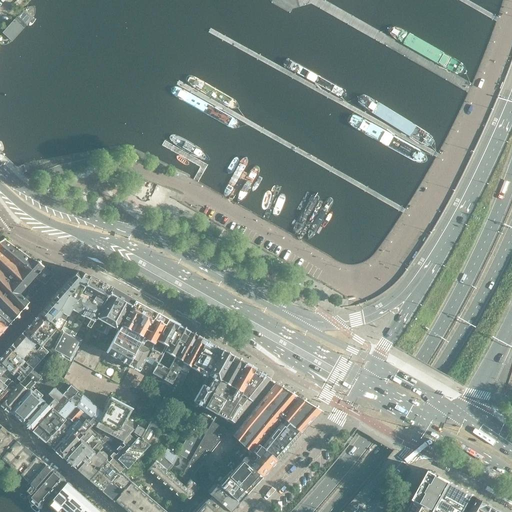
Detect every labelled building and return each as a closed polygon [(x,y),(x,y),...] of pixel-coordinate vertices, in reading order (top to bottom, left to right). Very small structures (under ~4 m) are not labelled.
[(0,33),(0,42),(1,43),(3,44),(5,46),(6,46),(8,45),(10,44),(33,17),(34,16),(35,14),(36,13),(36,11),(36,9),(36,8),(36,6),(35,4),(34,4),(32,4),(30,4),(29,5),(27,5),(25,6),(0,33)] [(424,138),(426,137),(425,136),(424,134),(423,132),(422,130),(421,129),(419,127),(417,125),(414,124),(368,99),(365,98),(363,98),(362,98),(359,99),(358,101),(357,102),(358,105),(358,106),(360,108),(362,110),(408,135),(411,136),(413,137),(416,138),(418,138),(420,138),(422,138),(424,138)] [(229,195),(232,193),(248,162),(248,161),(248,160),(248,159),(248,158),(248,157),(247,156),(246,156),(245,156),(244,156),(243,157),(242,157),(241,158),(225,189),(224,193),(224,194),(225,195),(226,195),(226,196),(227,196),(228,196),(229,196),(229,195)] [(235,199),(236,201),(237,204),(239,203),(241,202),(244,200),(245,199),(246,198),(260,172),(261,170),(261,169),(261,168),(259,167),(258,166),(257,165),(255,165),(254,165),(253,166),(252,167),(237,193),(236,194),(236,196),(235,199)] [(395,215),(396,215),(396,213),(395,211),(394,210),(392,208),(391,206),(389,204),(387,203),(385,201),(338,176),(335,175),(333,175),(332,175),(329,177),(328,178),(328,179),(328,180),(328,183),(328,184),(330,186),(332,187),(379,212),(381,214),(383,214),(386,215),(388,215),(391,215),(392,215),(395,215)] [(315,191),(293,229),(294,230),(294,231),(295,231),(296,232),(297,232),(298,233),(299,233),(300,233),(301,233),(323,195),(322,194),(321,194),(320,193),(319,192),(318,192),(317,192),(316,191),(315,191)] [(18,294),(35,276),(44,284),(52,274),(3,240),(0,242),(0,310),(11,320),(27,302),(18,294)] [(81,341),(74,337),(84,319),(83,319),(84,317),(90,320),(87,327),(90,328),(111,289),(77,271),(39,314),(59,332),(64,322),(58,318),(60,316),(62,317),(64,314),(67,316),(71,309),(80,314),(79,316),(78,316),(69,334),(62,330),(51,351),(70,362),(81,341)] [(112,339),(133,302),(111,289),(90,328),(101,333),(106,324),(110,326),(105,335),(112,339)] [(153,344),(155,340),(166,320),(144,308),(133,302),(112,339),(108,347),(105,352),(84,340),(73,360),(118,384),(127,364),(138,370),(146,357),(153,344)] [(11,321),(11,320),(0,310),(0,321),(6,327),(11,321)] [(47,353),(59,332),(39,314),(23,331),(47,352),(47,353)] [(175,356),(188,333),(177,327),(166,320),(155,340),(160,343),(158,347),(153,344),(146,357),(157,363),(164,350),(175,356)] [(47,352),(23,331),(8,349),(31,369),(47,352)] [(182,362),(196,337),(188,333),(175,356),(167,369),(162,379),(170,383),(179,368),(175,366),(179,360),(182,362)] [(108,347),(87,335),(84,340),(105,352),(108,347)] [(147,444),(190,368),(204,342),(196,337),(182,362),(179,368),(170,383),(145,430),(141,438),(140,439),(147,444)] [(194,381),(213,347),(204,342),(190,368),(196,371),(192,380),(194,381)] [(207,375),(220,351),(213,347),(194,381),(185,397),(192,401),(201,385),(207,375)] [(31,369),(8,349),(0,358),(0,364),(20,382),(31,369)] [(203,407),(233,355),(229,353),(228,356),(220,351),(207,375),(213,379),(210,382),(209,384),(207,388),(201,385),(192,401),(203,407)] [(212,419),(215,414),(244,365),(236,360),(237,358),(233,355),(203,407),(176,456),(166,449),(161,457),(159,455),(154,461),(161,466),(167,471),(174,477),(178,480),(183,473),(212,419)] [(162,379),(167,369),(157,363),(151,373),(162,379)] [(0,374),(1,373),(10,381),(16,386),(20,382),(0,364),(0,374)] [(226,418),(254,370),(255,368),(251,366),(250,368),(244,365),(215,414),(224,419),(225,418),(226,418)] [(22,424),(62,380),(45,366),(37,375),(40,377),(9,412),(22,424)] [(215,446),(252,400),(249,398),(263,373),(261,371),(259,374),(257,372),(258,370),(255,368),(254,370),(226,418),(225,418),(224,419),(221,424),(211,443),(215,446)] [(40,377),(37,375),(31,369),(20,382),(16,386),(0,404),(9,412),(40,377)] [(0,392),(10,381),(1,373),(0,374),(0,392)] [(252,400),(269,380),(269,379),(264,376),(266,374),(263,373),(249,398),(252,400)] [(49,411),(63,396),(61,393),(68,385),(62,380),(22,424),(31,431),(49,411)] [(0,404),(16,386),(10,381),(0,392),(0,404)] [(250,453),(257,444),(280,416),(300,433),(300,434),(321,412),(282,388),(275,383),(232,436),(241,444),(250,453)] [(44,442),(76,407),(81,396),(68,385),(61,393),(63,396),(68,400),(54,415),(49,411),(31,431),(44,442)] [(102,412),(81,396),(76,407),(83,413),(88,418),(92,421),(87,426),(89,427),(90,428),(93,426),(94,427),(102,412)] [(123,424),(126,418),(131,409),(110,397),(102,412),(94,427),(93,426),(90,428),(114,451),(122,442),(122,441),(131,431),(132,433),(133,433),(134,430),(123,424)] [(50,448),(77,419),(83,413),(76,407),(44,442),(50,448)] [(294,440),(295,439),(296,438),(297,436),(299,434),(300,433),(280,416),(257,444),(276,460),(277,459),(278,458),(279,457),(280,455),(281,455),(282,453),(284,451),(286,449),(288,447),(290,445),(290,444),(291,443),(292,442),(293,441),(294,440)] [(61,457),(89,427),(87,426),(92,421),(88,418),(83,423),(72,436),(70,434),(55,451),(61,457)] [(137,424),(126,418),(123,424),(134,430),(136,426),(137,424)] [(55,451),(70,434),(72,436),(83,423),(77,419),(50,448),(55,451)] [(185,485),(189,479),(215,446),(211,443),(221,424),(212,419),(183,473),(178,480),(180,482),(185,485)] [(141,438),(145,430),(136,426),(134,430),(133,433),(141,438)] [(114,451),(90,428),(89,427),(61,457),(65,460),(72,467),(75,470),(86,458),(87,458),(89,460),(99,449),(108,457),(114,451)] [(0,458),(0,459),(16,440),(8,433),(7,435),(0,443),(0,458)] [(119,472),(124,467),(126,469),(148,445),(147,444),(140,439),(137,437),(134,440),(129,435),(122,442),(114,451),(108,457),(87,480),(113,502),(113,501),(114,501),(130,483),(130,482),(119,472)] [(8,465),(22,449),(23,449),(25,448),(16,440),(0,459),(1,459),(8,465)] [(261,478),(274,463),(276,460),(257,444),(250,453),(241,444),(219,471),(223,474),(226,470),(229,473),(226,477),(246,495),(261,478)] [(43,464),(37,458),(35,456),(33,458),(23,449),(22,449),(8,465),(15,472),(17,470),(20,473),(19,474),(27,482),(43,464)] [(87,480),(108,457),(99,449),(89,460),(87,458),(86,458),(75,470),(87,480)] [(153,475),(161,466),(154,461),(146,470),(153,475)] [(26,498),(51,470),(43,463),(43,464),(27,482),(19,491),(26,498)] [(159,481),(167,471),(161,466),(153,475),(159,481)] [(36,506),(60,479),(61,480),(62,479),(51,470),(26,498),(36,506)] [(434,511),(451,482),(429,470),(424,480),(408,509),(408,510),(406,511),(434,511)] [(166,486),(174,477),(167,471),(159,481),(166,486)] [(246,495),(226,477),(223,474),(219,471),(212,480),(238,503),(246,495)] [(180,482),(178,480),(174,477),(166,486),(172,492),(180,482)] [(198,487),(193,482),(189,479),(185,485),(187,487),(194,493),(197,489),(198,487)] [(238,503),(212,480),(211,481),(204,490),(211,496),(229,511),(238,503)] [(99,511),(66,482),(46,505),(54,511),(99,511)] [(130,483),(114,501),(121,507),(122,507),(127,511),(228,511),(229,511),(211,496),(207,500),(207,499),(194,511),(165,511),(131,482),(130,483)] [(178,497),(187,487),(185,485),(180,482),(172,492),(178,497)] [(463,511),(473,495),(451,482),(434,511),(463,511)] [(190,497),(194,493),(187,487),(178,497),(181,499),(183,502),(184,502),(185,503),(190,497)] [(502,511),(489,505),(490,504),(479,498),(470,511),(502,511)]
